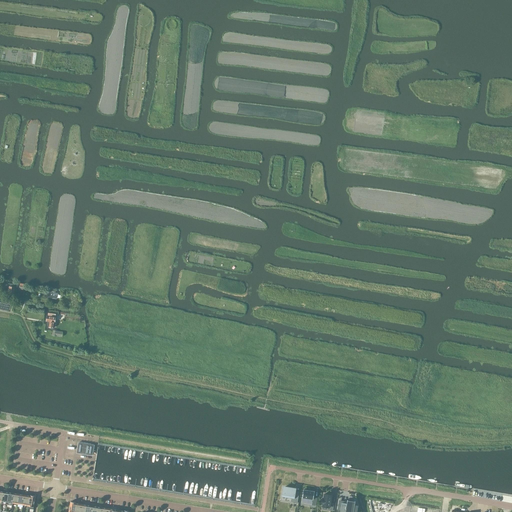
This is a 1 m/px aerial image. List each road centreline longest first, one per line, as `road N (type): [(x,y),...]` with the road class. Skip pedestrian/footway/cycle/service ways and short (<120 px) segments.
road 1 (residential): [(511,506),(275,467)]
road 2 (residential): [(54,486),(212,511)]
